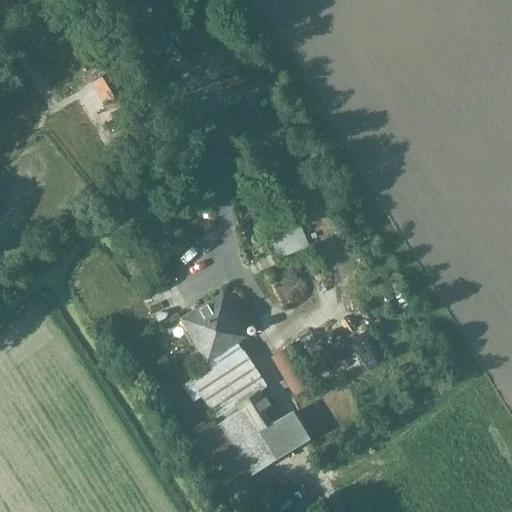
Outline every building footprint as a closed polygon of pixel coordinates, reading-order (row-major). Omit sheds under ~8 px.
[(214,53),(208,65),(229,75),(235,63),(214,53)] [(110,115),(134,100),(112,67),(89,81),(110,115)] [(118,141),(106,149),(112,158),(124,150),(118,141)] [(167,279),(205,241),(190,226),(152,265),(167,279)] [(264,256),(243,269),(250,279),(270,266),(264,256)] [(223,294),(179,320),(209,370),(191,381),(218,423),(216,424),(214,420),(186,438),(234,511),(239,511),(264,498),(249,475),(312,438),(293,409),(277,419),(259,391),(267,385),(243,350),(240,352),(235,343),(248,336),(241,325),(251,319),(234,292),(225,297),(223,294)] [(161,339),(180,330),(173,316),(154,326),(161,339)] [(271,357),(294,395),(312,385),(288,346),(271,357)]
